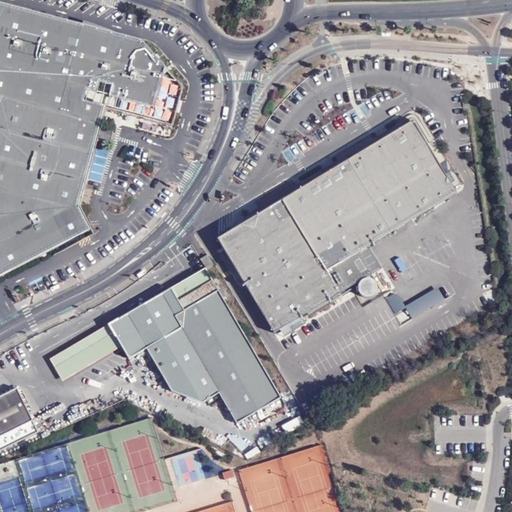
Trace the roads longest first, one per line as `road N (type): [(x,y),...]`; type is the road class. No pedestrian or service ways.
road 1 (secondary): [(0,334),(151,246),(213,167),(236,101)]
road 2 (residential): [(492,51),(511,209)]
road 3 (unknown): [(206,233),(290,367)]
road 4 (secondary): [(371,11),(511,2)]
road 5 (unclassified): [(371,11),(454,22),(492,51)]
